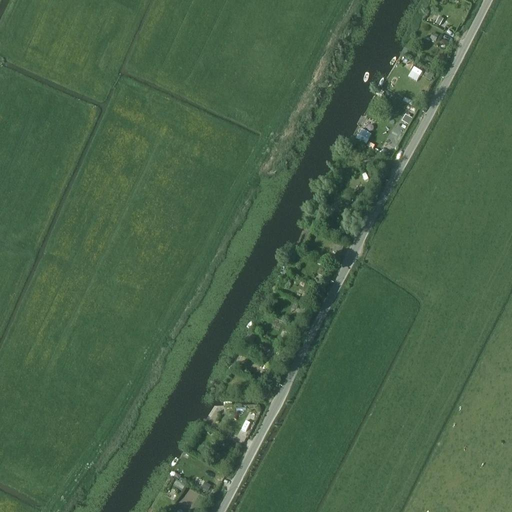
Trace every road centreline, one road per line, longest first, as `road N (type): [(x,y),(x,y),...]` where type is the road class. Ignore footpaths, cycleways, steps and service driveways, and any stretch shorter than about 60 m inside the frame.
road 1 (unclassified): [(220,511),(487,0)]
road 2 (track): [(253,147),(113,418),(53,511)]
road 3 (track): [(108,79),(253,147),(332,0)]
